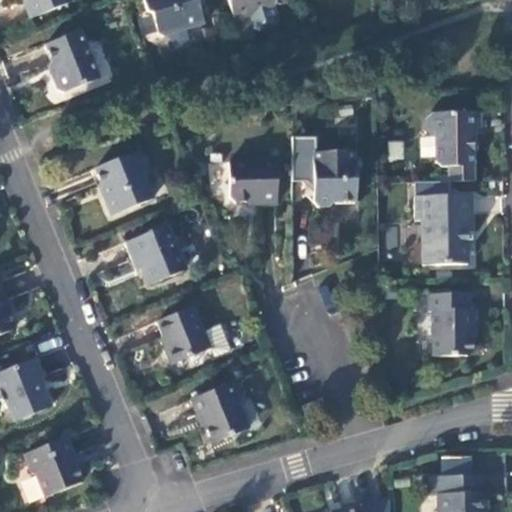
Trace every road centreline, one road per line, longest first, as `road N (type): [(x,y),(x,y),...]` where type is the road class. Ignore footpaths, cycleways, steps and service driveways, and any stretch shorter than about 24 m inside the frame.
road 1 (residential): [(154,508),(0,127)]
road 2 (residential): [(154,508),(360,445)]
road 3 (residential): [(360,445),(511,405)]
road 4 (residential): [(360,445),(307,311)]
